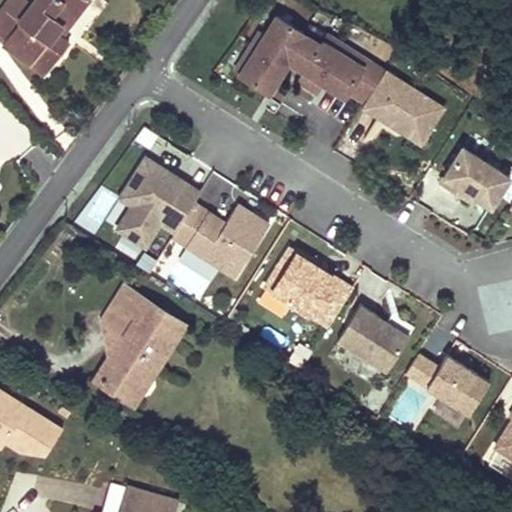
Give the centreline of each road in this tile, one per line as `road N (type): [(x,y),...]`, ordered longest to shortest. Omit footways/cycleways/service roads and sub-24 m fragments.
road 1 (residential): [(504,307),(147,71)]
road 2 (residential): [(0,268),(147,71)]
